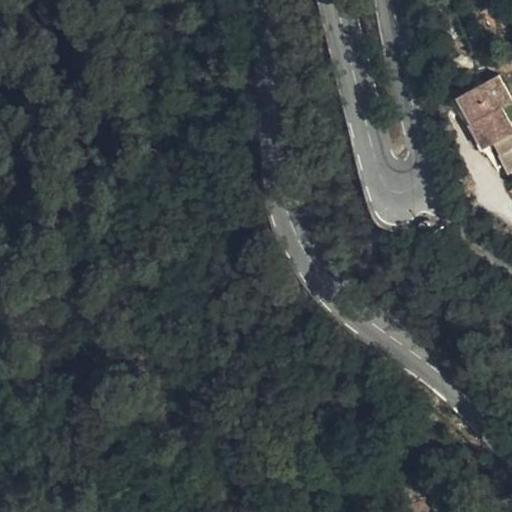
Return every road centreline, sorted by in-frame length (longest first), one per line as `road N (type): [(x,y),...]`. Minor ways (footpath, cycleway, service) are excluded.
road 1 (tertiary): [(511,437),(330,285),(299,239),(283,174),(270,0)]
road 2 (tertiary): [(337,0),(369,163),(384,190),(419,194)]
road 3 (tertiary): [(419,194),(425,151),(401,80),(389,0)]
road 4 (unclassified): [(419,194),(511,270)]
